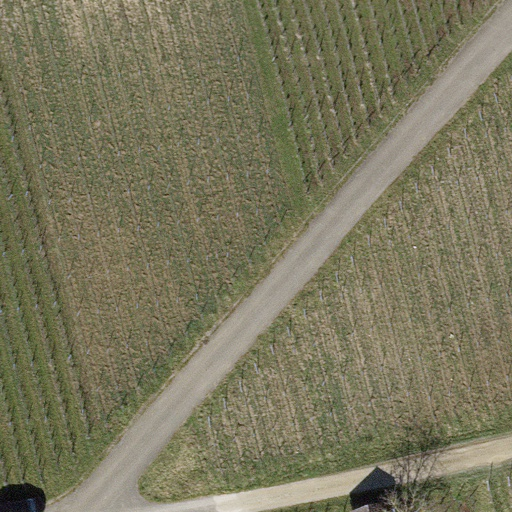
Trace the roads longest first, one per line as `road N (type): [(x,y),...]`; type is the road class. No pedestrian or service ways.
road 1 (track): [(80,511),(511,9)]
road 2 (track): [(511,439),(246,495),(45,511)]
